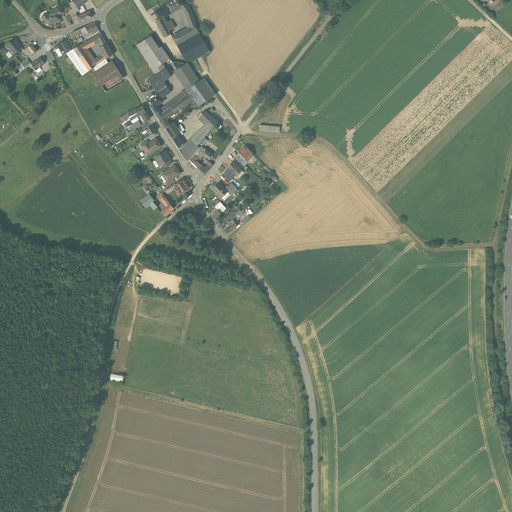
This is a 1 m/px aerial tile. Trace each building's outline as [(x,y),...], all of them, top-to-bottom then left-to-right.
[(86,0),(76,0),(73,2),(72,1),(69,4),(72,9),(74,13),(76,12),(79,11),(78,9),(77,8),(87,1),(86,0)] [(179,0),(174,0),(167,5),(171,12),(172,13),(177,10),(177,9),(182,6),(183,6),(179,0)] [(186,4),(183,6),(182,6),(183,8),(182,9),(186,15),(191,27),(172,37),(185,60),(192,61),(195,60),(202,71),(208,68),(201,56),(210,52),(195,25),(195,24),(191,11),(186,4)] [(171,12),(167,5),(160,8),(158,5),(152,8),(159,19),(155,21),(165,37),(170,34),(168,32),(175,28),(171,21),(164,24),(161,18),(171,12)] [(56,9),(50,12),(51,14),(47,16),(47,15),(42,17),(46,24),(48,23),(50,25),(56,22),(55,21),(58,19),(56,16),(64,12),(61,7),(56,10),(56,9)] [(84,14),(77,17),(76,12),(74,13),(72,9),(68,11),(70,13),(75,24),(86,20),(92,17),(90,12),(86,14),(85,12),(84,13),(84,14)] [(94,23),(88,26),(91,32),(98,28),(94,23)] [(88,26),(80,29),(82,33),(83,35),(91,32),(88,26)] [(82,33),(80,29),(72,33),(78,44),(82,41),(79,35),(82,33)] [(159,49),(151,36),(138,45),(157,74),(165,68),(163,64),(170,59),(162,46),(159,49)] [(112,55),(104,39),(99,42),(101,46),(99,47),(103,55),(106,59),(112,55)] [(17,41),(15,41),(11,44),(11,43),(9,43),(7,45),(7,46),(9,50),(9,51),(12,55),(13,55),(23,47),(20,44),(19,45),(17,43),(18,42),(17,41)] [(71,50),(66,41),(58,46),(59,48),(63,55),(66,53),(71,50)] [(37,51),(31,45),(23,51),(28,57),(37,51)] [(71,50),(66,53),(69,57),(73,63),(82,75),(88,71),(77,55),(84,51),(80,45),(71,50)] [(92,62),(84,51),(77,55),(88,71),(89,71),(95,67),(95,66),(92,62)] [(103,55),(92,62),(95,66),(106,59),(103,55)] [(73,63),(69,57),(65,59),(70,66),(73,63)] [(40,58),(35,62),(34,61),(31,64),(35,69),(34,69),(35,71),(39,67),(45,63),(40,58)] [(30,63),(27,59),(21,63),(24,67),(25,68),(30,63)] [(95,66),(95,67),(97,71),(108,63),(106,59),(95,66)] [(97,71),(93,74),(101,86),(105,83),(108,88),(121,80),(109,63),(108,63),(97,71)] [(175,73),(186,90),(200,80),(189,64),(175,73)] [(149,83),(156,94),(166,87),(164,85),(173,79),(165,68),(157,74),(159,76),(149,83)] [(186,90),(193,101),(198,107),(215,95),(203,78),(200,80),(186,90)] [(156,94),(148,100),(156,114),(159,111),(157,109),(158,108),(157,106),(160,104),(157,100),(169,92),(166,87),(156,94)] [(185,95),(179,100),(179,101),(161,114),(165,119),(183,106),(184,107),(193,101),(186,90),(183,92),(185,95)] [(145,112),(142,107),(135,110),(138,116),(143,123),(145,122),(149,119),(145,112)] [(131,121),(138,116),(135,110),(134,110),(132,111),(127,113),(131,121)] [(184,145),(179,149),(187,162),(192,157),(194,155),(197,152),(201,146),(202,147),(208,141),(204,137),(218,121),(206,110),(197,119),(203,124),(191,138),(184,145)] [(161,114),(159,111),(156,114),(165,128),(169,125),(161,114)] [(130,126),(128,127),(132,135),(137,132),(135,129),(142,125),(139,120),(130,126)] [(169,125),(165,128),(171,139),(177,135),(180,132),(173,122),(169,125)] [(156,132),(152,126),(146,130),(148,133),(144,135),(146,138),(156,132)] [(184,145),(177,135),(171,139),(179,149),(184,145)] [(156,139),(149,144),(147,141),(141,145),(144,149),(148,155),(161,147),(156,139)] [(202,147),(201,146),(197,152),(199,154),(202,156),(201,156),(202,157),(203,158),(205,156),(209,160),(213,155),(202,147)] [(256,157),(245,146),(239,152),(249,162),(254,157),(255,158),(256,157)] [(165,151),(156,157),(155,159),(156,160),(157,161),(161,166),(162,165),(170,160),(165,151)] [(197,161),(192,157),(187,162),(189,166),(193,171),(196,167),(197,168),(201,165),(197,161)] [(241,170),(233,162),(227,167),(228,169),(235,175),(236,176),(241,170)] [(204,169),(201,165),(197,168),(196,167),(193,171),(196,173),(202,178),(208,171),(205,168),(204,169)] [(174,166),(163,174),(168,181),(172,178),(174,176),(175,177),(180,174),(174,166)] [(228,169),(222,175),(229,181),(235,175),(228,169)] [(172,178),(168,181),(164,183),(167,187),(170,184),(174,181),(172,178)] [(184,179),(173,186),(176,191),(178,191),(180,194),(189,189),(187,186),(188,185),(184,179)] [(224,188),(218,183),(212,189),(221,198),(227,192),(224,188)] [(167,187),(160,191),(162,193),(172,187),(170,184),(167,187)] [(227,192),(221,198),(224,201),(230,195),(228,193),(227,192)] [(173,208),(162,193),(157,197),(160,201),(161,199),(162,201),(167,207),(164,209),(162,213),(165,216),(173,208)] [(147,196),(140,201),(145,207),(150,204),(153,202),(154,201),(149,194),(147,196)] [(228,207),(233,212),(237,208),(233,203),(228,207)] [(219,209),(211,217),(214,221),(218,216),(226,209),(223,206),(219,209)] [(225,219),(222,221),(225,225),(231,219),(241,211),(238,208),(237,208),(233,212),(225,219)] [(248,221),(243,215),(238,219),(243,225),(248,221)] [(221,220),(218,216),(214,221),(220,228),(225,225),(222,221),(225,219),(224,217),(221,220)] [(237,226),(231,219),(226,223),(229,226),(226,229),(229,233),(237,226)]
